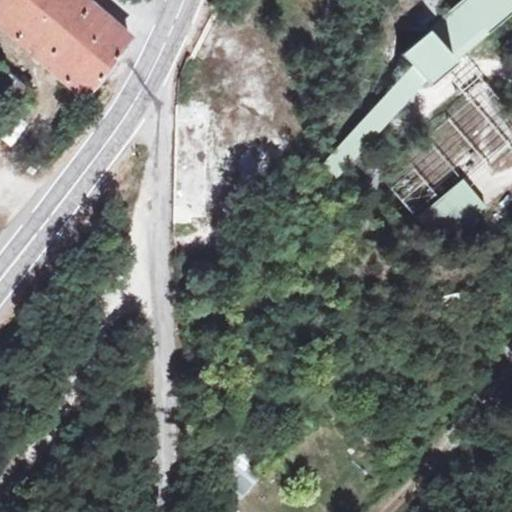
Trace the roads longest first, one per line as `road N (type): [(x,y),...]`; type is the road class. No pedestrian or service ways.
road 1 (residential): [(150,61),(159,108),(156,269),(168,445),(159,511)]
road 2 (track): [(0,489),(34,454),(108,307),(156,269)]
road 3 (secondary): [(150,61),(133,98),(0,271)]
road 4 (track): [(385,511),(441,454),(511,359)]
